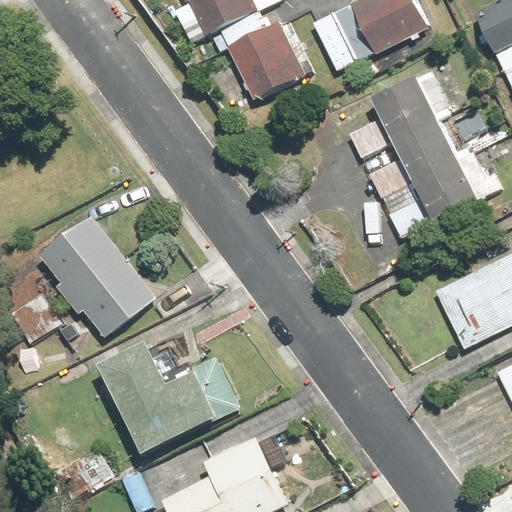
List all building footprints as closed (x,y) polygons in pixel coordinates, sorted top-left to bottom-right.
[(281,0),(209,0),(260,102),(318,74),(281,0)] [(435,0),(360,0),(324,17),(350,69),(447,22),(435,0)] [(511,0),(508,0),(487,10),(511,60),(511,0)] [(501,195),(438,67),(381,95),(389,112),(357,128),(411,239),(501,195)] [(97,217),(50,254),(113,332),(160,296),(97,217)] [(511,253),(444,287),(474,349),(511,330),(511,253)] [(44,294),(12,315),(32,345),(64,324),(44,294)] [(168,337),(117,365),(163,452),(250,406),(221,352),(186,371),(168,337)] [(178,496),(185,511),(286,511),(305,503),(270,431),(218,456),(226,473),(178,496)] [(93,451),(53,473),(68,499),(108,477),(93,451)]
